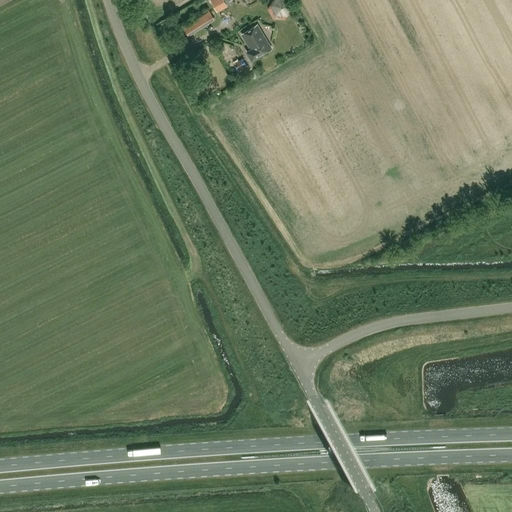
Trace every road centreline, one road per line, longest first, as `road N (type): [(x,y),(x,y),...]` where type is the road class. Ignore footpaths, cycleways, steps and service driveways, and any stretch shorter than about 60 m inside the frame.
road 1 (primary): [(511,434),(0,466)]
road 2 (primary): [(0,486),(511,454)]
road 3 (unclassified): [(108,0),(137,77),(296,365)]
road 4 (unclassified): [(296,365),(388,322),(511,307)]
road 5 (unclassified): [(296,365),(374,511)]
